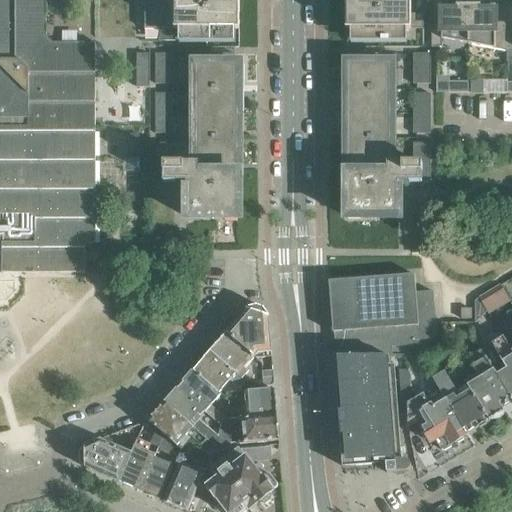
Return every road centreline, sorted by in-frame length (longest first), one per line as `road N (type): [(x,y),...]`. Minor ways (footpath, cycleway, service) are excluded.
road 1 (tertiary): [(293,0),(292,255),(311,478)]
road 2 (residential): [(47,477),(69,433),(137,406),(234,296),(238,264)]
